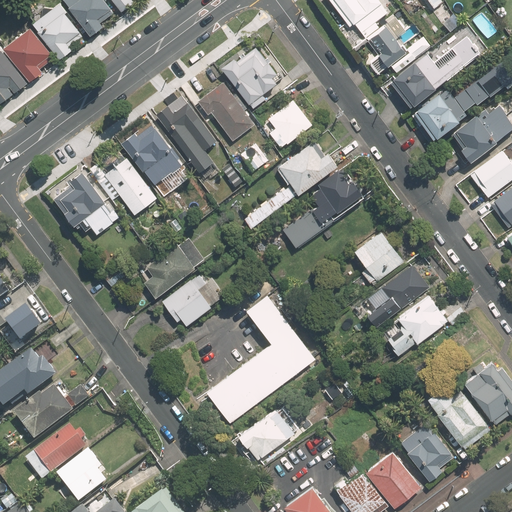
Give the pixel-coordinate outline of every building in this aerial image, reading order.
[(110,0),(76,0),(71,4),(93,34),(107,24),(101,16),(115,6),(110,0)] [(117,0),(120,4),(125,10),(138,0),(117,0)] [(335,0),(354,25),(357,23),(367,35),(381,24),(378,19),(390,10),(382,0),(335,0)] [(499,16),(487,0),(476,9),(488,25),(499,16)] [(67,10),(43,28),(64,56),(74,48),(70,42),(84,31),(67,10)] [(401,70),(431,43),(420,30),(406,43),(399,35),(410,26),(395,10),(386,18),(389,21),(384,25),(386,28),(371,41),(377,48),(364,59),(378,75),(394,62),(401,70)] [(488,49),(465,21),(383,88),(391,97),(399,90),(411,106),(418,100),(421,103),(488,49)] [(33,22),(7,42),(31,75),(58,56),(33,22)] [(237,55),(224,64),(252,102),(280,82),(277,78),(282,74),(261,45),(240,59),(237,55)] [(0,47),(0,88),(6,96),(27,81),(1,47),(0,47)] [(480,103),(511,76),(511,56),(509,54),(459,95),(469,108),(478,100),(480,103)] [(257,121),(225,79),(201,97),(212,111),(214,109),(236,137),(257,121)] [(471,112),(450,87),(443,92),(442,91),(414,115),(421,124),(418,126),(433,144),(471,112)] [(183,92),(159,112),(211,179),(223,170),(206,149),(219,139),(183,92)] [(282,146),(315,121),(297,99),(272,118),(280,128),(273,134),(282,146)] [(476,160),(511,128),(511,117),(500,104),(492,111),(487,105),(453,134),(476,160)] [(154,118),(125,139),(157,184),(187,162),(154,118)] [(270,159),(257,140),(240,152),(253,171),(270,159)] [(312,141),(284,162),(296,178),(248,215),(257,226),(344,161),(332,145),(321,154),(312,141)] [(511,143),(474,172),(492,195),(511,179),(511,143)] [(159,197),(126,151),(107,165),(102,159),(91,167),(112,197),(121,191),(137,213),(159,197)] [(336,213),(368,190),(348,162),(335,171),(337,174),(315,190),(323,201),(288,227),(301,245),(339,217),(336,213)] [(121,216),(88,168),(74,178),(76,181),(58,194),(79,223),(83,220),(89,228),(95,224),(100,231),(121,216)] [(511,187),(495,201),(486,189),(472,199),(485,217),(498,208),(511,226),(511,225),(511,187)] [(408,258),(385,227),(358,247),(371,264),(365,268),(375,282),(408,258)] [(159,295),(208,256),(190,234),(150,266),(157,274),(148,281),(159,295)] [(381,323),(433,284),(417,263),(386,286),(394,297),(373,312),(381,323)] [(13,289),(0,270),(0,296),(1,298),(13,289)] [(224,298),(203,271),(164,299),(179,320),(186,315),(191,322),(224,298)] [(37,295),(26,279),(14,287),(25,303),(37,295)] [(320,357),(271,289),(249,306),(275,342),(214,387),(237,418),(320,357)] [(405,352),(450,319),(453,324),(470,311),(464,303),(449,314),(434,293),(387,328),(405,352)] [(0,329),(15,319),(2,301),(0,301),(0,329)] [(42,356),(35,347),(0,373),(0,397),(7,407),(29,390),(32,394),(61,373),(46,353),(42,356)] [(511,379),(497,359),(468,381),(498,422),(511,411),(511,379)] [(38,437),(91,395),(81,383),(66,395),(57,384),(46,394),(44,391),(18,412),(38,437)] [(448,385),(432,396),(465,444),(492,425),(465,387),(455,395),(448,385)] [(114,403),(105,392),(89,405),(98,416),(114,403)] [(303,427),(285,402),(245,431),(264,456),(303,427)] [(428,419),(403,440),(434,479),(446,468),(441,462),(454,451),(428,419)] [(45,478),(89,444),(85,438),(89,435),(82,427),(78,429),(74,423),(29,457),(45,478)] [(82,500),(111,477),(99,462),(96,458),(100,455),(92,446),(60,471),(82,500)] [(398,446),(370,467),(399,506),(427,486),(398,446)] [(344,474),(334,481),(356,511),(376,511),(375,510),(391,499),(367,467),(362,471),(354,461),(346,467),(351,474),(347,477),(344,474)] [(338,511),(316,481),(288,502),(295,511),(338,511)] [(188,511),(170,487),(136,511),(188,511)] [(93,511),(88,504),(77,511),(128,511),(118,498),(113,502),(109,497),(97,505),(100,508),(94,511),(93,511)] [(18,500),(11,506),(13,509),(8,511),(32,511),(25,501),(21,504),(18,500)]
